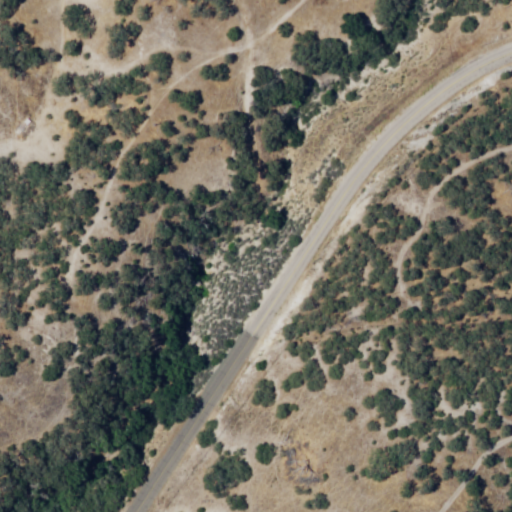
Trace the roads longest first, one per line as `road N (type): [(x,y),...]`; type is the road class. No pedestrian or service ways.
road 1 (secondary): [(264,325),(325,230),(405,130),(478,73),(511,58)]
road 2 (secondary): [(130,511),(264,325)]
